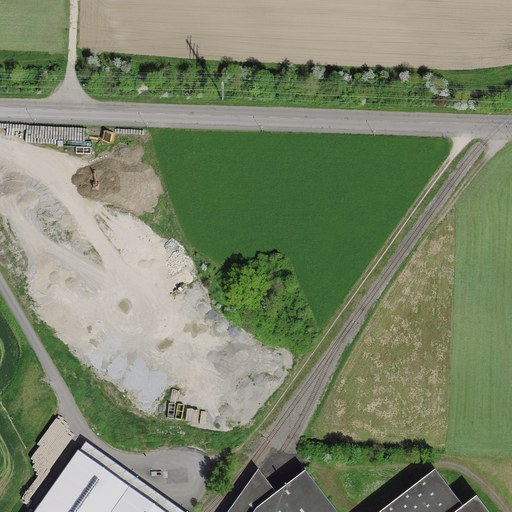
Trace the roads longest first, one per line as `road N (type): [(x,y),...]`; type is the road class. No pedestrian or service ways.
road 1 (unclassified): [(0,106),(511,124)]
road 2 (track): [(462,136),(243,445),(201,466)]
